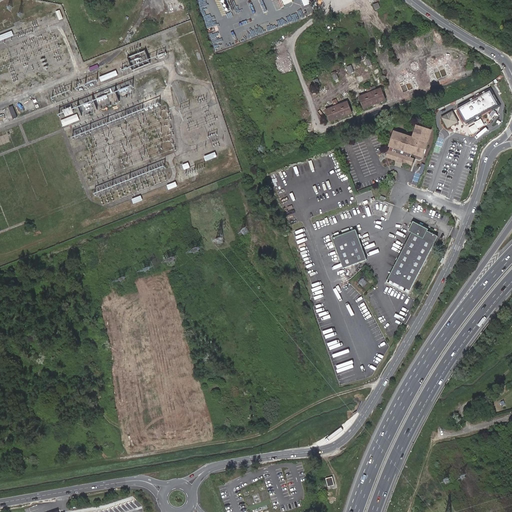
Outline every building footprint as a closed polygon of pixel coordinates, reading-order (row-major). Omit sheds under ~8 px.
[(167,0),(171,13),(185,10),(182,0),(167,0)] [(306,8),(309,14),(315,12),(312,6),(306,8)] [(12,31),(0,35),(0,40),(13,35),(12,31)] [(433,82),(456,73),(450,60),(428,69),(433,82)] [(116,71),(100,77),(102,82),(117,76),(116,71)] [(423,87),(418,73),(407,77),(405,72),(400,74),(402,79),(394,82),(399,95),(423,87)] [(387,100),(381,88),(359,97),(364,109),(387,100)] [(498,105),(490,91),(457,109),(466,123),(498,105)] [(353,114),(349,101),(325,109),(331,122),(353,114)] [(13,107),(9,108),(14,120),(17,118),(13,107)] [(74,114),(71,107),(63,110),(66,117),(74,114)] [(455,110),(443,116),(448,128),(460,122),(455,110)] [(62,121),(63,126),(79,120),(77,115),(62,121)] [(470,127),(472,133),(486,125),(482,118),(475,122),(476,124),(470,127)] [(423,158),(432,130),(416,124),(412,137),(394,130),(386,157),(412,166),(413,156),(423,158)] [(409,294),(438,236),(427,231),(428,229),(414,221),(409,231),(412,233),(387,283),(409,294)] [(366,260),(356,229),(332,238),(343,268),(366,260)] [(330,492),(337,490),(335,482),(327,484),(330,492)]
